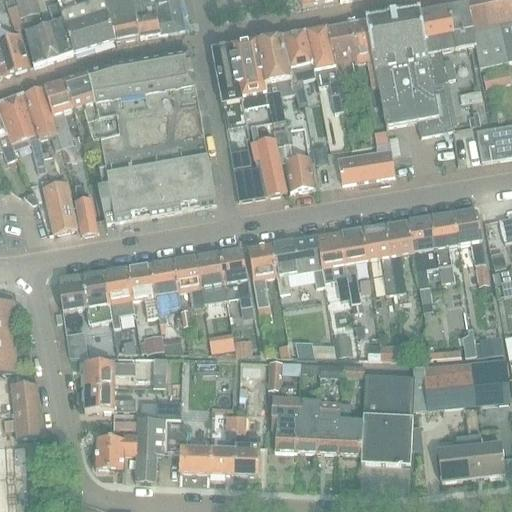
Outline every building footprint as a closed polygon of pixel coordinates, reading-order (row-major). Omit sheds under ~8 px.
[(42,30),(34,0),(16,0),(34,70),(72,57),(57,7),(48,10),(53,22),(55,21),(57,25),(42,30)] [(34,0),(42,30),(57,25),(55,21),(53,22),(48,10),(57,7),(54,0),(34,0)] [(54,0),(57,7),(72,57),(114,44),(103,5),(102,0),(54,0)] [(102,0),(103,5),(114,44),(115,44),(115,46),(140,41),(136,21),(134,11),(136,11),(133,0),(102,0)] [(133,0),(136,11),(134,11),(136,21),(140,41),(160,37),(185,33),(178,5),(158,9),(155,0),(133,0)] [(178,5),(177,0),(155,0),(158,9),(178,5)] [(491,0),(490,0),(465,6),(474,47),(479,71),(507,65),(504,56),(491,0)] [(491,0),(504,56),(507,65),(511,64),(511,4),(511,0),(491,0)] [(465,6),(418,14),(432,89),(445,86),(447,85),(446,81),(440,55),(474,47),(465,6)] [(418,14),(364,24),(375,75),(378,90),(386,131),(417,126),(420,142),(452,136),(450,120),(445,86),(432,89),(418,14)] [(364,24),(348,28),(357,67),(367,65),(373,91),(378,90),(375,75),(364,24)] [(348,28),(326,32),(334,71),(341,108),(343,115),(342,112),(348,110),(342,79),(354,77),(352,68),(357,67),(348,28)] [(0,32),(0,70),(3,80),(29,72),(21,39),(5,43),(3,44),(0,32)] [(326,32),(305,36),(314,81),(316,81),(317,90),(328,88),(330,99),(334,116),(343,115),(341,108),(334,71),(326,32)] [(305,36),(282,41),(296,98),(299,112),(300,111),(308,109),(303,89),(302,85),(314,81),(305,36)] [(282,41),(256,45),(266,97),(272,127),(286,124),(282,100),(296,98),(282,41)] [(256,45),(231,50),(243,113),(257,111),(254,99),(266,97),(256,45)] [(231,50),(212,53),(227,133),(246,129),(243,113),(231,50)] [(114,70),(86,78),(93,106),(94,106),(95,114),(96,121),(97,125),(98,125),(116,122),(118,139),(93,146),(92,146),(101,190),(97,191),(106,228),(216,209),(196,98),(195,98),(194,95),(196,94),(189,56),(114,70)] [(481,77),(484,91),(510,85),(508,72),(481,77)] [(86,78),(64,85),(73,114),(83,111),(91,140),(101,137),(98,125),(97,125),(96,121),(95,114),(94,106),(93,106),(86,78)] [(64,85),(43,91),(61,152),(73,148),(64,117),(73,114),(64,85)] [(43,91),(23,98),(38,144),(46,176),(48,185),(58,182),(53,161),(44,163),(39,143),(51,140),(55,154),(61,152),(43,91)] [(456,97),(462,138),(467,167),(481,165),(481,166),(511,161),(511,128),(476,135),(475,130),(488,128),(483,93),(456,97)] [(0,116),(6,133),(12,149),(18,163),(12,148),(30,142),(38,178),(46,176),(38,144),(23,98),(0,105),(0,116)] [(12,149),(6,133),(5,133),(0,120),(0,154),(1,156),(3,155),(7,167),(18,163),(12,149)] [(118,139),(116,122),(98,125),(101,137),(91,140),(93,146),(118,139)] [(291,133),(273,136),(275,142),(280,166),(286,165),(291,197),(315,192),(311,161),(297,163),(296,155),(294,155),(291,133)] [(325,165),(319,133),(310,135),(316,167),(325,165)] [(376,149),(388,147),(386,135),(374,137),(376,149)] [(256,171),(248,173),(253,202),(268,200),(286,197),(280,166),(275,142),(250,146),(256,171)] [(248,153),(239,154),(242,170),(251,169),(248,153)] [(239,154),(230,156),(233,172),(242,170),(239,154)] [(342,188),(395,180),(391,155),(338,163),(342,188)] [(248,173),(233,175),(238,205),(253,202),(248,173)] [(54,239),(77,234),(65,180),(56,183),(57,189),(44,192),(54,239)] [(81,239),(97,237),(90,201),(75,204),(81,239)] [(477,214),(453,217),(459,250),(471,248),(474,269),(486,267),(477,214)] [(453,217),(431,221),(435,254),(440,286),(454,284),(449,252),(459,250),(453,217)] [(511,220),(499,224),(499,222),(486,225),(492,249),(511,244),(511,220)] [(431,221),(408,225),(412,257),(417,293),(418,293),(420,306),(432,304),(424,256),(435,254),(431,221)] [(408,225),(385,229),(396,298),(407,296),(401,259),(412,257),(408,225)] [(385,229),(362,233),(367,265),(382,263),(388,299),(396,298),(385,229)] [(362,233),(340,236),(346,283),(350,308),(361,307),(354,267),(367,265),(362,233)] [(340,236),(317,240),(324,286),(346,283),(340,236)] [(317,240),(294,244),(299,276),(314,274),(317,292),(325,291),(324,286),(317,240)] [(271,248),(277,280),(280,298),(290,296),(287,278),(299,276),(294,244),(271,248)] [(254,284),(258,308),(258,311),(269,310),(265,282),(277,280),(271,248),(248,252),(254,284)] [(242,253),(219,257),(224,289),(226,304),(239,302),(240,311),(251,310),(242,253)] [(219,257),(196,260),(203,306),(210,305),(208,291),(224,289),(219,257)] [(196,260),(173,264),(178,296),(191,294),(194,313),(203,311),(203,306),(196,260)] [(173,264),(149,268),(158,320),(158,322),(166,321),(162,298),(178,296),(173,264)] [(149,268),(127,271),(132,304),(144,302),(147,321),(158,320),(149,268)] [(103,275),(111,324),(113,331),(120,330),(118,320),(134,317),(132,304),(127,271),(103,275)] [(511,275),(511,273),(492,277),(495,289),(511,285),(511,275)] [(86,311),(87,318),(89,329),(111,324),(103,275),(57,283),(62,316),(86,311)] [(0,377),(15,377),(15,304),(0,303),(0,377)] [(69,362),(79,362),(73,322),(64,323),(69,362)] [(351,338),(334,340),(336,359),(353,356),(351,338)] [(163,354),(162,344),(161,339),(143,342),(145,357),(163,354)] [(479,342),(480,358),(500,356),(498,340),(479,342)] [(162,344),(163,354),(164,359),(181,356),(179,341),(162,344)] [(252,358),(251,344),(234,345),(235,359),(252,358)] [(297,346),(297,360),(313,360),(313,346),(297,346)] [(383,364),(380,349),(367,348),(367,364),(383,364)] [(404,349),(380,349),(383,364),(404,364),(404,349)] [(154,363),(152,391),(164,391),(165,364),(154,363)] [(505,363),(470,367),(474,409),(509,406),(505,363)] [(85,367),(85,390),(114,391),(114,379),(135,379),(135,367),(85,367)] [(314,379),(315,367),(300,367),(299,379),(314,379)] [(360,459),(359,467),(412,469),(413,456),(411,456),(413,415),(474,409),(470,367),(415,372),(414,382),(365,379),(363,423),(361,423),(361,425),(360,425),(359,459),(360,459)] [(341,380),(342,380),(343,368),(320,368),(320,382),(341,383),(341,380)] [(343,368),(342,380),(363,381),(363,369),(343,368)] [(12,387),(16,423),(3,424),(4,434),(16,433),(17,444),(41,442),(36,387),(12,387)] [(114,391),(85,390),(85,415),(135,415),(135,402),(114,402),(114,391)] [(164,391),(152,391),(152,412),(163,412),(164,391)] [(272,401),(270,434),(276,434),(275,455),(296,456),(298,419),(298,402),(272,401)] [(298,419),(296,456),(317,457),(318,420),(319,407),(299,406),(299,402),(298,402),(298,419)] [(318,420),(317,457),(339,458),(339,421),(341,408),(340,408),(340,409),(319,407),(318,420)] [(339,421),(339,458),(359,459),(360,425),(350,425),(351,408),(341,408),(339,421)] [(210,452),(208,477),(234,478),(236,421),(225,420),(224,448),(222,448),(222,453),(210,452)] [(236,421),(234,478),(259,479),(260,441),(248,440),(248,453),(235,453),(235,436),(245,437),(245,421),(236,421)] [(138,438),(136,459),(135,485),(155,486),(157,456),(162,457),(164,428),(163,428),(162,423),(138,423),(138,438)] [(164,428),(162,457),(163,457),(163,455),(180,456),(179,476),(208,477),(210,452),(185,451),(186,429),(164,428)] [(480,437),(468,439),(473,482),(504,478),(501,447),(481,449),(480,437)] [(123,458),(136,459),(138,438),(124,438),(123,442),(96,442),(95,473),(123,474),(123,458)] [(473,482),(468,439),(455,440),(456,452),(437,454),(441,486),(473,482)]
